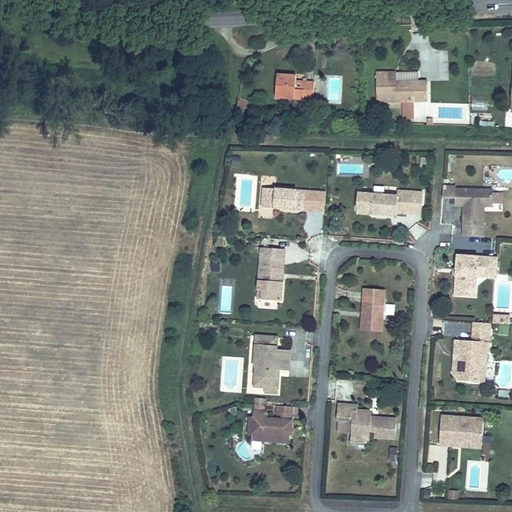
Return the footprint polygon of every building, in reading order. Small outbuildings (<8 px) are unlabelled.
[(417,79),(417,69),(395,70),(395,79),(417,79)] [(427,98),(426,78),(417,79),(395,79),(395,70),(375,70),(376,100),(401,99),(402,116),(414,115),(413,98),(427,98)] [(313,102),(313,83),(302,82),(302,90),(294,89),(294,78),(276,77),(275,100),(313,102)] [(475,102),(474,109),(486,110),(487,102),(475,102)] [(260,187),(275,187),(275,177),(261,176),(260,187)] [(452,198),(452,187),(442,186),(442,197),(452,198)] [(305,192),(262,189),(261,203),(273,204),(273,209),(304,212),(305,192)] [(482,238),(484,208),(492,208),(494,191),(456,189),(455,206),(463,206),(467,207),(466,210),(463,213),(461,236),(465,236),(482,238)] [(423,215),(424,193),(400,191),(400,196),(376,194),(374,215),(398,216),(399,213),(423,215)] [(284,245),(261,243),(258,285),(262,285),(262,295),(281,296),(282,277),(278,277),(280,254),(284,255),(284,245)] [(497,259),(457,256),(454,295),(469,296),(470,276),(476,276),(476,271),(496,272),(497,259)] [(386,291),(365,289),(362,332),(383,333),(386,291)] [(386,304),(385,314),(394,315),(395,305),(386,304)] [(509,335),(510,315),(493,314),(492,324),(498,325),(498,334),(509,335)] [(472,343),(459,342),(459,349),(462,354),(465,354),(468,357),(468,360),(462,360),(457,363),(457,375),(467,376),(472,381),(472,384),(489,385),(491,355),(493,355),(494,336),(492,335),(492,326),(477,325),(476,343),(476,346),(474,346),(472,343)] [(278,340),(257,338),(255,368),(257,368),(256,377),(267,389),(266,394),(278,395),(279,379),(275,378),(276,371),(279,371),(289,372),(291,354),(277,353),(278,340)] [(462,354),(459,349),(457,363),(462,360),(468,360),(468,357),(465,354),(462,354)] [(467,376),(457,375),(464,383),(472,384),(472,381),(467,376)] [(267,389),(256,377),(256,388),(267,389)] [(356,405),(338,404),(337,419),(348,420),(348,416),(352,416),(355,417),(354,427),(351,427),(350,440),(367,441),(368,425),(375,425),(374,432),(393,433),(394,419),(375,417),(375,420),(369,419),(369,417),(369,411),(356,410),(356,405)] [(292,419),(293,410),(278,409),(278,416),(279,418),(283,418),(292,419)] [(290,445),(292,423),(282,423),(276,423),(275,425),(274,424),(273,424),(272,424),(270,422),(267,421),(267,415),(254,414),(253,419),(253,420),(257,421),(256,427),(252,427),(252,428),(252,442),(290,445)] [(253,420),(253,419),(246,419),(246,427),(252,428),(252,427),(256,427),(257,421),(253,420)] [(461,441),(486,443),(487,423),(443,420),(442,447),(461,449),(461,441)] [(486,450),(486,443),(461,441),(461,449),(486,450)] [(432,477),(423,476),(422,486),(432,487),(432,477)] [(457,500),(459,492),(449,490),(448,498),(457,500)]
